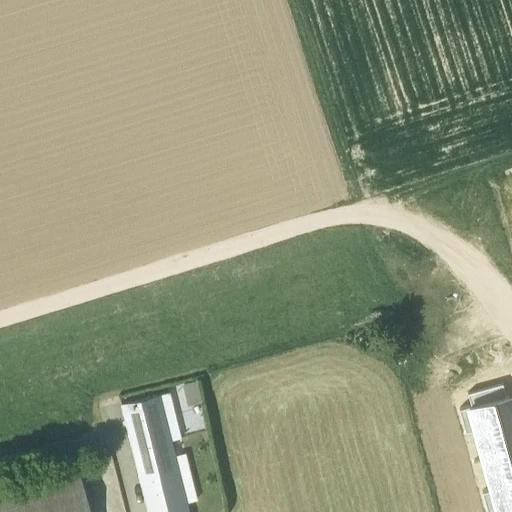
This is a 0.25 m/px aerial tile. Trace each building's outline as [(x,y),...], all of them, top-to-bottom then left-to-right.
[(467,392),(471,405),(505,395),(502,383),(467,392)] [(159,393),(121,403),(132,448),(170,438),(159,393)] [(474,428),(483,459),(511,450),(511,405),(511,406),(507,394),(505,395),(471,405),(459,408),(465,430),(474,428)] [(170,438),(132,448),(141,485),(180,476),(170,438)] [(511,450),(483,459),(491,488),(482,491),(487,511),(494,511),(511,507),(511,450)] [(188,511),(180,476),(141,485),(148,511),(188,511)] [(92,511),(83,480),(0,503),(0,511),(92,511)]
